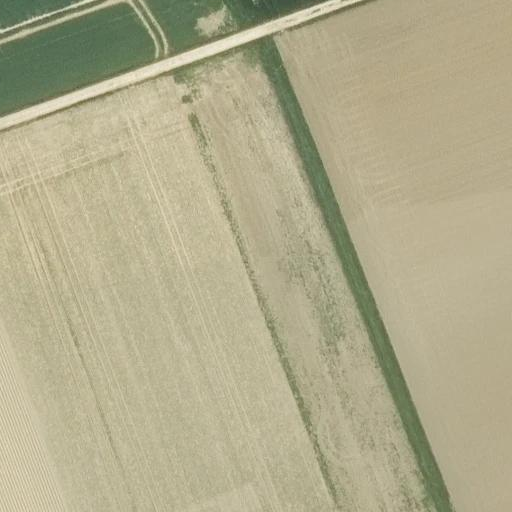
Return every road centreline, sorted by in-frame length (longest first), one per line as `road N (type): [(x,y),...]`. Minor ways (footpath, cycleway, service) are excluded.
road 1 (track): [(443,511),(311,156),(260,32),(236,0)]
road 2 (track): [(348,0),(0,124)]
